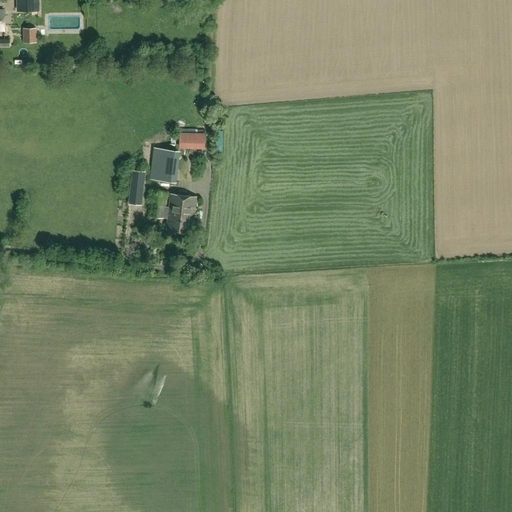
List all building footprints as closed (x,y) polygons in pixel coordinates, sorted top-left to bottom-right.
[(24,11),(38,11),(38,1),(24,1),(24,11)] [(36,43),(36,28),(23,28),(24,43),(36,43)] [(221,139),(220,127),(212,128),(213,140),(221,139)] [(205,134),(180,134),(180,147),(204,148),(205,134)] [(173,182),(177,151),(155,149),(151,179),(173,182)] [(130,196),(142,197),(145,173),(133,172),(130,196)] [(192,235),(197,197),(171,193),(169,207),(165,207),(166,193),(152,191),(149,216),(167,218),(166,232),(192,235)] [(151,227),(153,239),(164,238),(162,226),(151,227)] [(132,230),(134,236),(140,234),(137,228),(132,230)]
